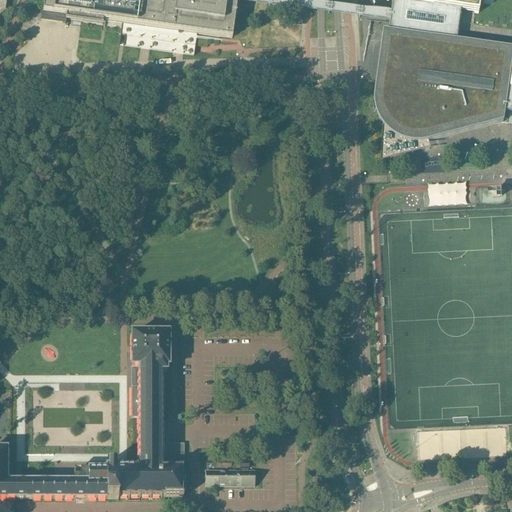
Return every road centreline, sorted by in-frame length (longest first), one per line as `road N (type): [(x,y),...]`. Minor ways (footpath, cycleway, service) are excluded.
road 1 (tertiary): [(320,0),(341,422),(364,504)]
road 2 (tertiary): [(387,495),(359,408),(337,0)]
